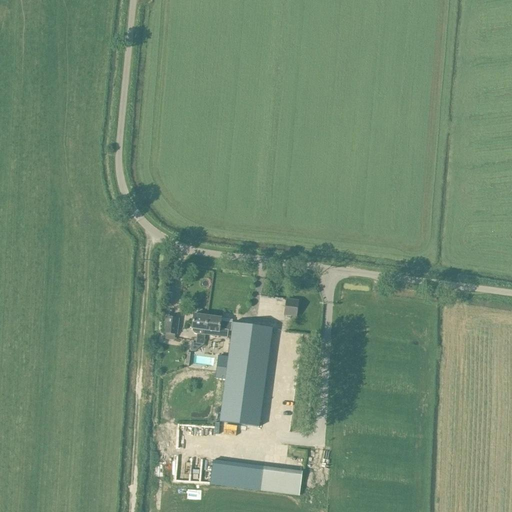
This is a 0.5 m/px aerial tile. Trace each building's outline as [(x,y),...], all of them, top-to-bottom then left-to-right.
[(299,301),(288,299),(285,316),(297,317),(299,301)] [(205,335),(207,316),(194,314),(192,328),(197,329),(195,344),(204,345),(205,335)] [(205,335),(226,338),(227,330),(231,331),(232,323),(220,321),(221,318),(207,316),(205,335)] [(177,335),(179,318),(165,317),(164,334),(177,335)] [(231,331),(219,419),(260,424),(272,326),(232,321),(232,323),(231,331)] [(204,345),(191,343),(190,351),(194,352),(204,345)] [(258,492),(297,494),(298,469),(259,467),(258,492)]
